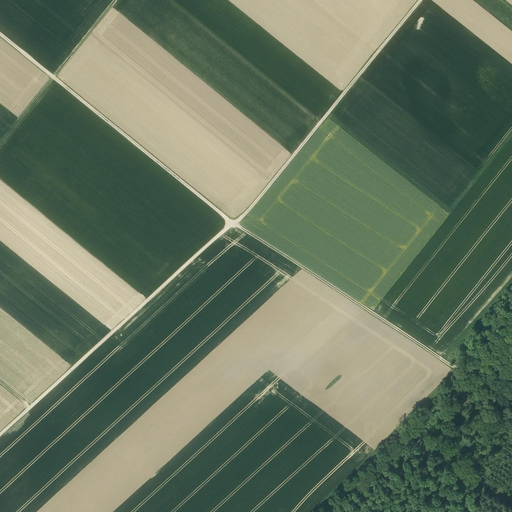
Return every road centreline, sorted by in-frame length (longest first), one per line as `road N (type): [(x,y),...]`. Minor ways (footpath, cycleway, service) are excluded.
road 1 (track): [(0,434),(239,220),(420,0)]
road 2 (track): [(0,34),(233,223),(465,368)]
road 3 (track): [(511,135),(445,210),(327,113)]
